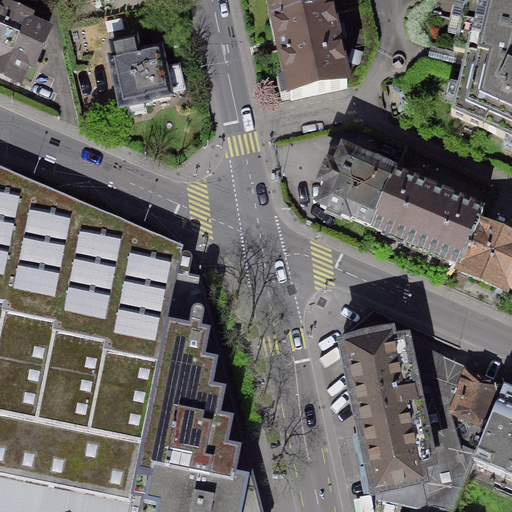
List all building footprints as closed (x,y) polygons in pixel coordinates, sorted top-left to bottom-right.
[(268,0),(274,23),(330,11),(327,0),(268,0)] [(511,0),(466,0),(454,53),(466,56),(511,66),(511,0)] [(5,15),(0,13),(0,73),(31,87),(40,67),(32,64),(42,41),(45,33),(25,24),(27,19),(7,10),(5,15)] [(330,11),(274,23),(282,62),(291,101),(347,88),(340,56),(341,55),(338,41),(337,42),(330,11)] [(149,103),(171,98),(170,94),(184,91),(179,66),(165,69),(160,50),(139,55),(137,48),(136,41),(111,47),(114,60),(110,61),(121,110),(126,109),(128,116),(145,113),(143,105),(149,104),(149,103)] [(511,66),(466,56),(464,63),(451,115),(511,142),(511,66)] [(350,219),(372,228),(395,176),(343,154),(336,172),(328,168),(324,177),(321,185),(329,188),(320,208),(349,220),(350,219)] [(0,511),(128,511),(137,469),(139,469),(181,259),(183,250),(0,170),(0,511)] [(457,272),(459,273),(479,226),(483,217),(395,179),(396,176),(395,176),(372,228),(416,247),(460,266),(457,272)] [(505,293),(511,275),(511,240),(479,226),(459,273),(482,283),(505,293)] [(262,511),(229,384),(201,280),(189,278),(192,264),(192,262),(192,261),(192,260),(191,259),(190,258),(189,257),(187,257),(186,256),(184,257),(183,257),(182,258),(181,259),(139,469),(137,469),(128,511),(262,511)] [(391,339),(344,350),(344,351),(344,350),(345,352),(349,370),(348,370),(353,393),(354,393),(358,411),(357,412),(360,423),(362,434),(363,434),(367,453),(366,453),(371,476),(372,475),(376,495),(375,495),(375,496),(378,496),(428,506),(429,507),(441,510),(405,347),(392,341),(391,341),(391,339)] [(511,511),(511,392),(504,389),(477,454),(473,464),(511,480),(511,511)]
